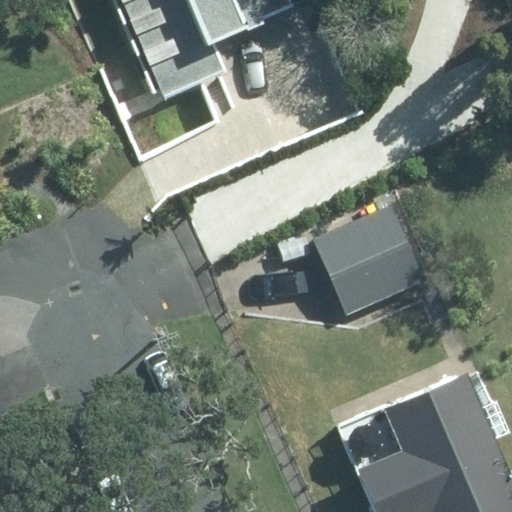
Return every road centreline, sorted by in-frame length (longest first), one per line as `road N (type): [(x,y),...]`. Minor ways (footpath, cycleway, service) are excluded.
road 1 (track): [(92,323),(405,85),(444,0)]
road 2 (residential): [(171,511),(92,323)]
